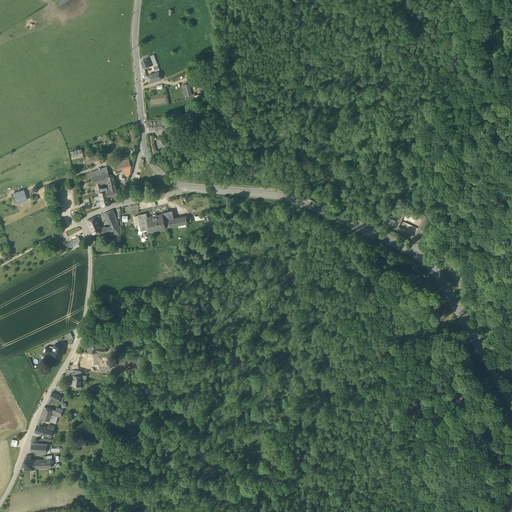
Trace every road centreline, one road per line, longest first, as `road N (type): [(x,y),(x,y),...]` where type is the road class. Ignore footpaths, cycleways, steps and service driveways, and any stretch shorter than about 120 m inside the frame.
road 1 (secondary): [(511,397),(423,259),(295,198),(186,186)]
road 2 (residential): [(0,505),(80,335),(90,268),(83,220),(124,203)]
road 3 (secondary): [(144,147),(138,0)]
